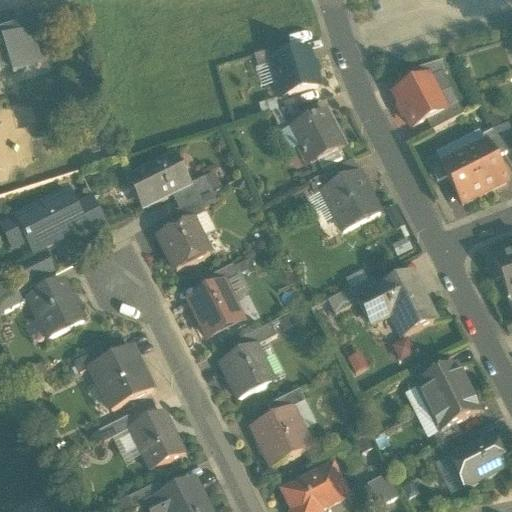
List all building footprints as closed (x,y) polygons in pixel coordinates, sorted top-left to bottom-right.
[(166,0),(167,2),(103,22),(118,73),(205,47),(198,25),(227,16),(237,49),(289,34),(278,0),(166,0)] [(7,62),(12,78),(40,69),(30,34),(19,37),(16,28),(0,32),(0,71),(2,71),(0,64),(7,62)] [(254,60),(257,73),(271,69),(271,68),(292,61),(288,50),(254,60)] [(271,69),(281,102),(317,91),(314,80),(316,80),(312,66),(310,67),(307,57),(292,61),(271,68),(271,69)] [(397,79),(402,95),(428,82),(429,84),(442,77),(443,79),(447,77),(443,65),(397,79)] [(445,115),(444,114),(438,101),(451,94),(443,79),(442,77),(429,84),(428,82),(402,95),(395,99),(400,110),(398,110),(404,123),(406,122),(412,132),(426,125),(432,122),(445,115)] [(457,108),(451,94),(438,101),(444,114),(457,108)] [(432,122),(437,133),(463,119),(457,108),(444,114),(445,115),(432,122)] [(270,118),(282,143),(291,138),(290,135),(304,128),(295,111),(270,118)] [(327,116),(312,124),(316,131),(330,123),(327,116)] [(431,136),(437,133),(432,122),(426,125),(431,136)] [(303,153),(312,169),(342,154),(334,137),(336,136),(330,123),(316,131),(312,124),(304,128),(290,135),(291,138),(300,155),(303,153)] [(511,137),(508,128),(492,134),(504,157),(511,154),(511,137)] [(494,163),(504,157),(492,134),(480,140),(484,148),(486,147),(494,163)] [(484,148),(464,158),(484,198),(506,186),(494,163),(486,147),(484,148)] [(309,171),(312,169),(303,153),(300,155),(309,171)] [(462,209),(484,198),(464,158),(442,170),(462,209)] [(426,165),(436,186),(447,181),(436,159),(426,165)] [(131,183),(146,214),(171,202),(179,198),(190,193),(189,191),(174,161),(131,183)] [(308,189),(314,200),(321,197),(357,178),(351,166),(308,189)] [(321,197),(343,238),(378,219),(357,178),(321,197)] [(179,198),(186,211),(197,206),(213,198),(205,183),(189,191),(190,193),(179,198)] [(34,242),(40,255),(57,246),(57,245),(84,231),(85,231),(75,210),(68,196),(15,222),(27,246),(34,242)] [(171,202),(178,215),(186,211),(179,198),(171,202)] [(84,231),(87,238),(106,228),(93,201),(75,210),(85,231),(84,231)] [(203,219),(197,206),(186,211),(178,215),(168,220),(174,233),(191,224),(192,225),(203,219)] [(12,253),(27,246),(15,222),(0,229),(12,253)] [(164,254),(176,277),(209,260),(208,256),(209,252),(206,247),(202,245),(192,225),(191,224),(174,233),(157,241),(163,254),(164,254)] [(33,258),(40,255),(34,242),(27,246),(33,258)] [(16,271),(26,291),(53,277),(43,258),(16,271)] [(511,259),(493,267),(506,302),(511,299),(511,259)] [(201,284),(207,296),(223,288),(224,289),(240,281),(233,268),(201,284)] [(389,315),(403,341),(433,325),(409,279),(379,295),(361,304),(362,305),(371,324),(389,315)] [(345,296),(352,310),(362,305),(361,304),(379,295),(373,282),(345,296)] [(28,305),(47,344),(83,326),(63,287),(28,305)] [(190,304),(208,340),(241,323),(224,289),(223,288),(207,296),(190,304)] [(0,303),(0,319),(22,308),(16,295),(0,303)] [(232,347),(238,358),(255,349),(258,347),(253,336),(232,347)] [(400,364),(415,355),(407,342),(392,350),(400,364)] [(221,366),(238,402),(270,386),(259,364),(262,363),(255,349),(238,358),(221,366)] [(73,365),(80,379),(90,374),(90,373),(106,365),(99,352),(73,365)] [(109,413),(111,416),(152,395),(131,352),(106,365),(90,373),(90,374),(107,407),(112,405),(115,410),(109,413)] [(273,385),(262,363),(259,364),(270,386),(273,385)] [(416,389),(428,411),(468,391),(456,367),(432,380),(416,388),(416,389)] [(404,381),(410,392),(416,389),(416,388),(432,380),(426,369),(404,381)] [(415,417),(428,411),(416,389),(410,392),(404,395),(415,417)] [(480,414),(468,391),(428,411),(439,433),(440,434),(456,426),(480,414)] [(266,408),(272,418),(291,409),(291,410),(305,404),(299,392),(266,408)] [(251,429),(271,469),(311,449),(291,410),(291,409),(272,418),(251,429)] [(428,411),(415,417),(428,442),(434,439),(433,436),(439,433),(428,411)] [(130,432),(151,474),(184,458),(163,415),(136,429),(130,432)] [(98,434),(104,445),(130,432),(136,429),(130,417),(98,434)] [(434,439),(439,448),(461,437),(456,426),(440,434),(439,433),(433,436),(434,439)] [(471,431),(461,437),(439,448),(445,460),(452,457),(453,459),(479,447),(471,431)] [(493,439),(487,442),(495,457),(497,456),(500,454),(493,439)] [(504,469),(497,456),(495,457),(487,442),(479,447),(453,459),(456,464),(454,471),(459,481),(466,483),(468,488),(504,469)] [(452,457),(445,460),(435,465),(451,496),(468,488),(466,483),(459,481),(454,471),(456,464),(453,459),(452,457)] [(291,511),(321,511),(322,511),(349,498),(333,466),(282,492),(292,511),(291,511)] [(367,486),(379,510),(401,498),(389,474),(367,486)] [(206,511),(201,500),(205,498),(196,481),(164,497),(146,506),(146,507),(148,511),(206,511)] [(127,499),(133,511),(137,511),(146,507),(146,506),(164,497),(158,484),(127,499)]
